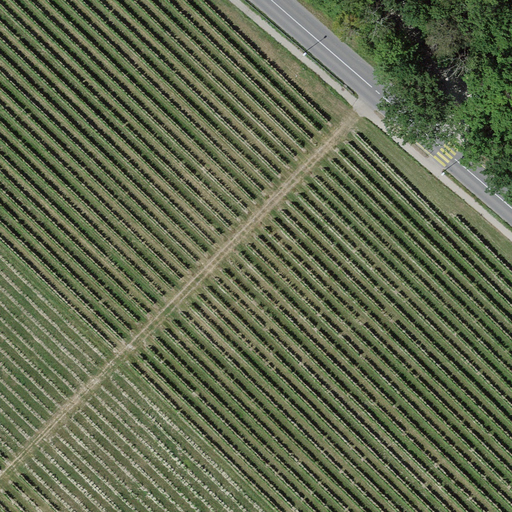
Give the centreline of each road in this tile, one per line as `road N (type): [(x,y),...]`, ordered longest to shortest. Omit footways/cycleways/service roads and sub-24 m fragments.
road 1 (track): [(377,92),(0,483)]
road 2 (tertiary): [(271,0),(432,139)]
road 3 (residential): [(380,0),(423,47),(447,104),(432,139)]
